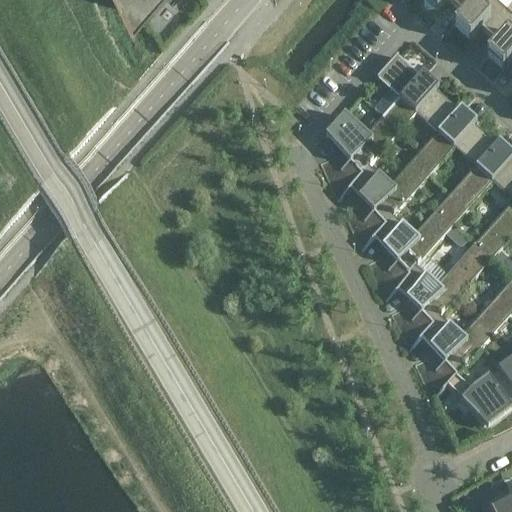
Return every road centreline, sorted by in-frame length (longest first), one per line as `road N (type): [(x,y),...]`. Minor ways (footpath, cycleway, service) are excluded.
road 1 (residential): [(435,487),(426,433),(297,153),(412,25),(511,114)]
road 2 (tertiary): [(0,276),(244,0)]
